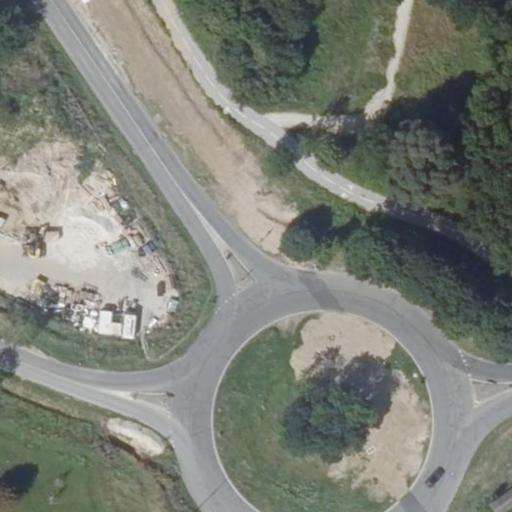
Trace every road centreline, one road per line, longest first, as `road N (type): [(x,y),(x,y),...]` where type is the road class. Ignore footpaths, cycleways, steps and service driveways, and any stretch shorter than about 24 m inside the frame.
road 1 (secondary): [(319,293),(252,254),(147,132)]
road 2 (secondary): [(147,132),(213,255),(234,332)]
road 3 (secondary): [(208,371),(129,383),(19,366)]
road 4 (secondary): [(19,366),(126,409),(197,418)]
road 5 (secondary): [(54,0),(147,132)]
road 6 (secondary): [(440,356),(408,320),(366,298),(319,293)]
